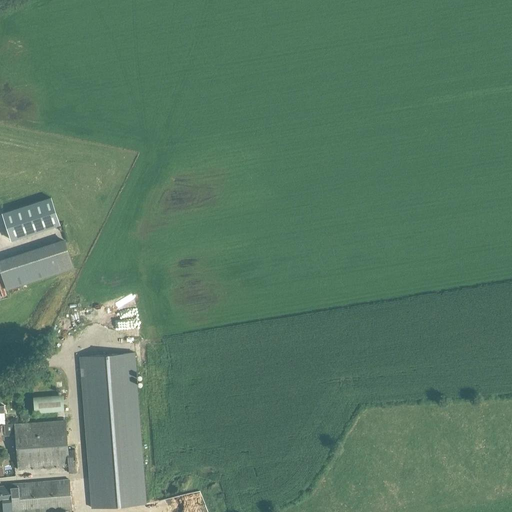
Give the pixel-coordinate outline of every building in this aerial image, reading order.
[(11,240),(60,225),(51,198),(3,213),(11,240)] [(32,269),(32,285),(42,282),(41,282),(55,278),(57,278),(73,273),(73,268),(67,245),(66,259),(60,261),(54,260),(54,264),(48,264),(32,269)] [(130,327),(131,316),(120,314),(119,325),(130,327)] [(134,353),(80,357),(92,508),(146,504),(134,353)] [(34,413),(64,411),(63,395),(33,397),(34,413)] [(68,450),(68,447),(65,420),(14,423),(18,470),(68,467),(69,474),(77,473),(75,450),(68,450)] [(11,501),(12,511),(42,511),(72,510),(70,479),(10,484),(11,501)] [(7,485),(6,485),(0,486),(0,503),(2,503),(11,501),(10,484),(9,484),(9,485),(7,485)] [(12,511),(11,501),(2,503),(3,511),(12,511)]
